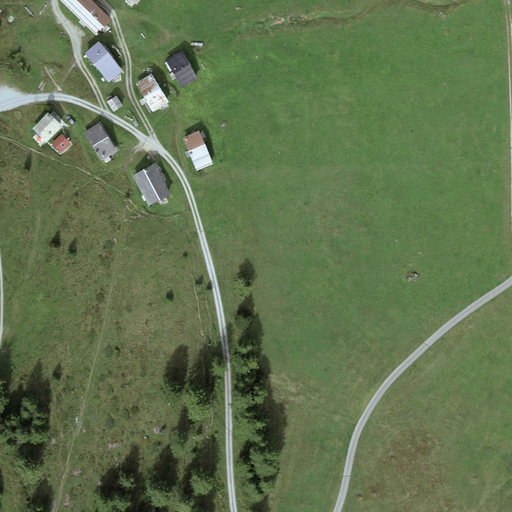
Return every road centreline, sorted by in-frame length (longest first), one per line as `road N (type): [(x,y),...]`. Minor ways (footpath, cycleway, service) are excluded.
road 1 (track): [(234,511),(223,327),(182,177),(155,145),(87,104),(49,97),(0,106)]
road 2 (track): [(511,280),(459,316),(380,392),(354,440),(337,511)]
road 3 (track): [(155,145),(129,90),(116,23),(95,0)]
road 4 (track): [(107,115),(55,0)]
